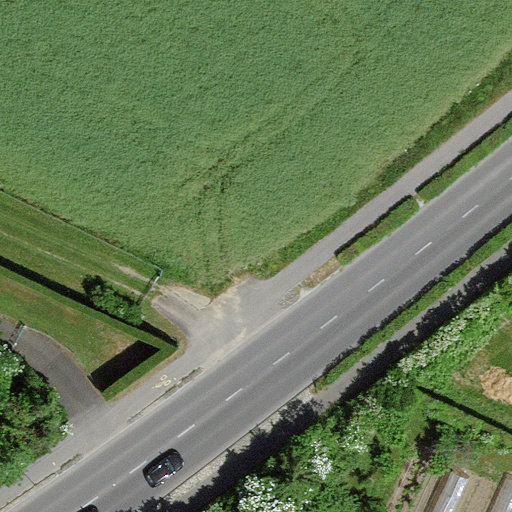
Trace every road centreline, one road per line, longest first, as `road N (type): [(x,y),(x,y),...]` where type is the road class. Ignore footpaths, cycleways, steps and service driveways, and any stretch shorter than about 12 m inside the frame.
road 1 (secondary): [(73,511),(511,179)]
road 2 (track): [(164,293),(275,364)]
